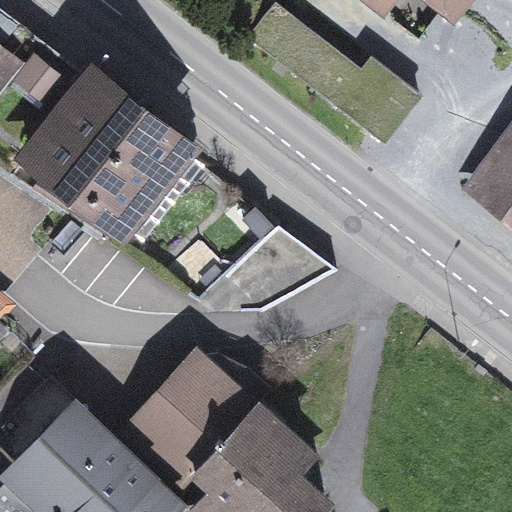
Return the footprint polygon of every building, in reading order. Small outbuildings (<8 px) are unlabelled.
[(383,140),(419,93),(372,56),(360,72),(274,6),(250,37),(383,140)] [(0,169),(112,244),(125,226),(187,147),(92,72),(86,80),(0,13),(0,169)] [(511,146),(477,190),(511,217),(511,146)] [(125,226),(142,239),(204,159),(187,147),(125,226)] [(226,277),(262,312),(337,269),(279,225),(226,277)] [(252,404),(268,386),(246,365),(217,349),(199,356),(252,404)] [(127,429),(185,482),(196,470),(254,406),(252,404),(199,356),(196,354),(127,429)] [(174,511),(180,506),(172,499),(47,381),(2,428),(31,455),(17,470),(44,495),(38,501),(31,508),(35,511),(174,511)] [(302,482),(295,476),(312,458),(254,406),(196,470),(214,486),(201,501),(185,511),(180,506),(174,511),(321,511),(328,506),(302,482)]
